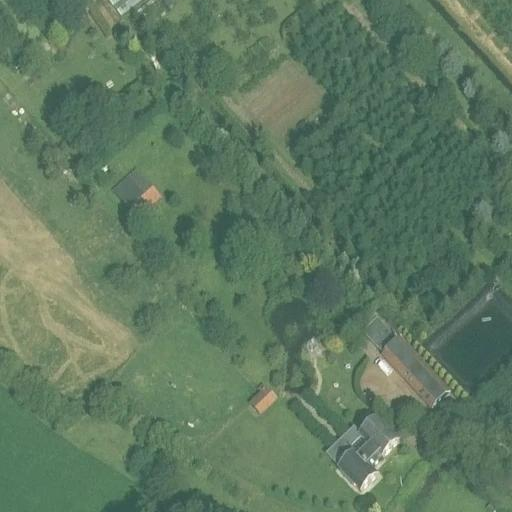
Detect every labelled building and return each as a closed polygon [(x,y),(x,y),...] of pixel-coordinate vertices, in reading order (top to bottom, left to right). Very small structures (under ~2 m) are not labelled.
[(105,0),(121,20),(146,0),(105,0)] [(112,192),(138,221),(162,198),(135,171),(112,192)] [(361,331),(379,350),(393,336),(376,317),(361,331)] [(383,357),(399,375),(416,359),(401,341),(383,357)] [(416,359),(399,375),(418,394),(435,378),(416,359)] [(354,430),(326,456),(354,487),(361,494),(376,480),(369,473),(399,443),(377,420),(360,436),(354,430)]
